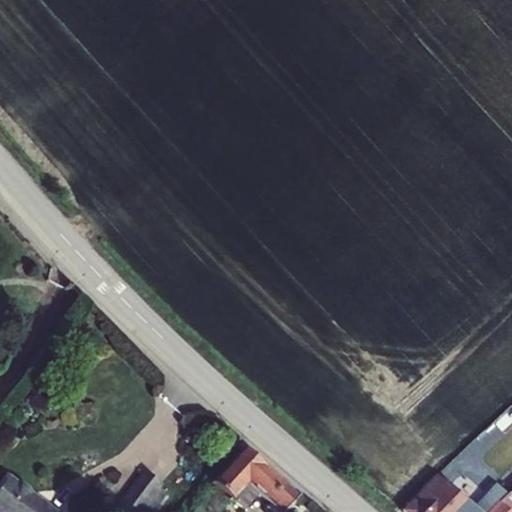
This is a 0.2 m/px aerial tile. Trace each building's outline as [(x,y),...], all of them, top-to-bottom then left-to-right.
[(308,489),(255,438),(221,474),(241,494),(257,477),(290,508),(308,489)] [(170,472),(154,460),(131,494),(148,505),(170,472)] [(75,511),(15,468),(0,490),(0,506),(8,511),(75,511)] [(492,511),(484,511),(451,480),(419,511),(511,511),(511,501),(508,497),(492,511)] [(142,511),(148,505),(131,494),(122,505),(131,511),(142,511)]
